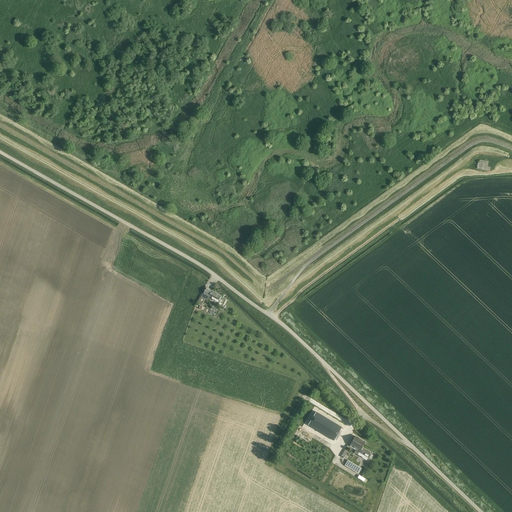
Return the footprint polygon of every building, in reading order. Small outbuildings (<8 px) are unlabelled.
[(206,288),(201,297),(207,300),(208,297),(218,302),(221,297),(206,288)] [(316,412),(308,425),(334,441),(342,428),(316,412)] [(365,443),(355,437),(350,445),(357,450),(354,453),(366,460),(371,453),(362,448),(365,443)] [(290,461),(362,505),(365,500),(370,502),(373,497),(369,494),(372,489),(296,443),(294,447),(297,449),(290,461)] [(348,461),(345,466),(354,471),(357,466),(348,461)]
